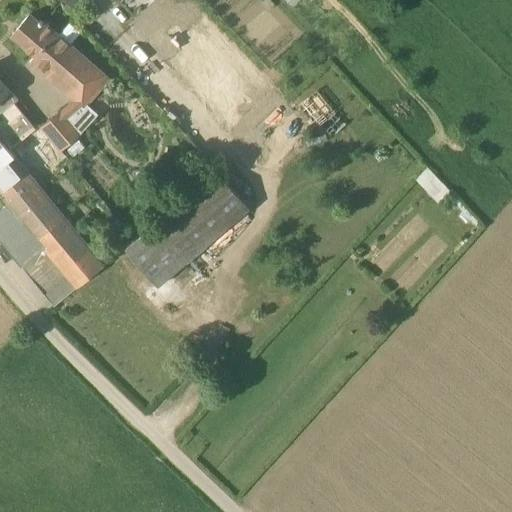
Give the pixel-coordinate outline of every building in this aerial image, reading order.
[(44,23),(42,24),(30,14),(12,35),(35,54),(29,61),(84,108),(87,105),(109,79),(69,44),(58,35),(44,23)] [(206,33),(186,52),(210,79),(204,84),(227,108),(254,82),(206,33)] [(0,121),(0,132),(22,162),(47,141),(36,129),(37,128),(16,103),(18,101),(8,91),(0,82),(0,118),(2,120),(0,121)] [(81,135),(61,111),(42,127),(62,150),(81,135)] [(278,155),(298,136),(278,115),(258,134),(278,155)] [(105,264),(41,187),(11,151),(0,137),(0,239),(54,306),(105,264)] [(416,177),(438,199),(449,188),(428,166),(416,177)] [(217,171),(194,191),(175,208),(163,218),(127,250),(159,285),(248,208),(217,171)] [(163,218),(175,208),(158,189),(146,198),(163,218)]
